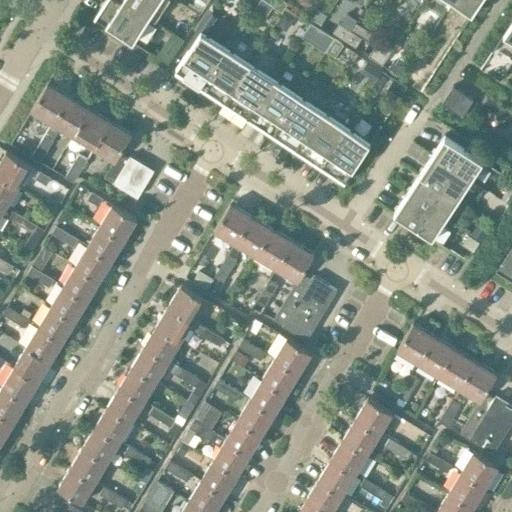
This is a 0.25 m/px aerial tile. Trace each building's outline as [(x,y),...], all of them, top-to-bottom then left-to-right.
[(103,0),(95,14),(133,40),(149,15),(126,0),(103,0)] [(126,0),(149,15),(159,0),(126,0)] [(453,0),(472,13),(480,0),(453,0)] [(308,15),(321,24),(328,14),(314,5),(308,15)] [(511,18),(503,33),(511,38),(511,18)] [(333,32),(345,39),(351,29),(339,21),(333,32)] [(175,67),(200,84),(225,45),(201,29),(175,67)] [(351,29),(345,39),(355,46),(362,36),(351,29)] [(511,38),(503,33),(495,45),(511,55),(511,38)] [(200,84),(224,99),(249,61),(225,45),(200,84)] [(371,56),(382,64),(389,54),(377,46),(371,56)] [(224,99),(248,115),(274,77),(249,61),(224,99)] [(248,115),(272,131),(298,93),(274,77),(248,115)] [(31,108),(53,121),(69,94),(47,81),(31,108)] [(442,101),(462,114),(473,98),(453,84),(442,101)] [(272,131),(296,147),(322,109),(298,93),(272,131)] [(53,121),(73,133),(89,107),(69,94),(53,121)] [(73,133),(94,146),(110,119),(89,107),(73,133)] [(296,147),(320,163),(346,125),(322,109),(296,147)] [(94,146),(115,159),(119,152),(131,132),(110,119),(94,146)] [(47,149),(61,126),(52,121),(38,144),(47,149)] [(320,163),(345,179),(370,141),(346,125),(320,163)] [(432,153),(470,178),(483,159),(445,133),(432,153)] [(40,160),(47,149),(38,144),(32,155),(40,160)] [(6,149),(0,159),(0,173),(18,185),(31,164),(6,149)] [(113,181),(137,196),(154,168),(130,154),(128,157),(119,152),(115,159),(124,164),(113,181)] [(72,164),(80,169),(87,158),(79,153),(72,164)] [(419,172),(458,197),(470,178),(432,153),(419,172)] [(65,175),(74,180),(80,169),(72,164),(65,175)] [(35,177),(46,184),(51,176),(40,169),(35,177)] [(407,191),(445,216),(458,197),(419,172),(407,191)] [(0,173),(0,201),(6,205),(18,185),(0,173)] [(87,198),(98,204),(103,197),(92,190),(87,198)] [(394,211),(432,236),(445,216),(407,191),(394,211)] [(100,223),(124,238),(137,217),(112,202),(100,223)] [(214,228),(235,241),(251,214),(230,202),(214,228)] [(6,205),(2,212),(22,224),(26,217),(6,205)] [(235,241),(256,254),(272,227),(251,214),(235,241)] [(26,217),(22,224),(33,231),(38,224),(26,217)] [(88,243),(112,258),(124,238),(100,223),(88,243)] [(52,231),(63,238),(67,230),(56,224),(52,231)] [(256,254),(277,266),(293,239),(272,227),(256,254)] [(63,238),(74,245),(79,237),(67,230),(63,238)] [(277,266),(297,278),(302,272),(314,252),(293,239),(277,266)] [(229,269),(243,246),(235,241),(221,264),(229,269)] [(75,263),(100,278),(112,258),(88,243),(75,263)] [(511,246),(497,269),(511,279),(511,246)] [(2,257),(0,260),(0,266),(9,272),(13,264),(2,257)] [(63,284),(87,298),(100,278),(75,263),(63,284)] [(27,272),(38,278),(43,271),(32,264),(27,272)] [(223,281),(229,269),(221,264),(214,275),(223,281)] [(38,278),(49,285),(54,278),(43,271),(38,278)] [(273,318),(307,338),(337,288),(313,274),(311,277),(302,272),(297,278),(273,318)] [(262,289),(271,294),(278,283),(269,278),(262,289)] [(181,283),(168,304),(193,318),(205,298),(181,283)] [(51,304),(75,318),(87,298),(63,284),(51,304)] [(255,300),(264,306),(271,294),(262,289),(255,300)] [(3,312),(14,319),(18,311),(7,304),(3,312)] [(39,324),(63,339),(75,318),(51,304),(39,324)] [(168,304),(156,324),(180,338),(193,318),(168,304)] [(14,319),(25,325),(30,318),(18,311),(14,319)] [(193,318),(188,325),(209,337),(213,330),(193,318)] [(397,348),(418,361),(434,334),(413,321),(397,348)] [(26,344),(51,359),(63,339),(39,324),(26,344)] [(156,324),(144,344),(168,359),(180,338),(156,324)] [(213,330),(209,337),(220,344),(224,337),(213,330)] [(418,361),(439,373),(455,346),(434,334),(418,361)] [(274,357),(299,371),(311,351),(287,336),(274,357)] [(238,345),(250,351),(254,344),(243,337),(238,345)] [(14,364),(38,379),(51,359),(26,344),(14,364)] [(144,344),(132,364),(156,379),(168,359),(144,344)] [(250,351),(261,358),(265,351),(254,344),(250,351)] [(439,373),(460,386),(476,359),(455,346),(439,373)] [(262,377),(286,391),(299,371),(274,357),(262,377)] [(169,358),(168,359),(164,366),(184,378),(189,370),(169,358)] [(460,386),(480,398),(485,391),(497,372),(476,359),(460,386)] [(2,385),(26,399),(38,379),(14,364),(2,385)] [(132,364),(120,384),(144,399),(156,379),(132,364)] [(189,370),(184,378),(195,384),(200,377),(189,370)] [(404,384),(413,389),(420,378),(411,373),(404,384)] [(250,397),(274,412),(286,391),(262,377),(250,397)] [(214,385),(225,392),(230,384),(219,378),(214,385)] [(120,384),(107,404),(132,419),(144,399),(120,384)] [(225,392),(236,399),(241,391),(230,384),(225,392)] [(398,395),(406,400),(413,389),(404,384),(398,395)] [(0,387),(0,410),(14,419),(26,399),(2,385),(0,387)] [(460,431),(494,451),(511,420),(511,403),(496,393),(494,397),(485,391),(480,398),(460,431)] [(368,396),(355,416),(380,431),(392,410),(368,396)] [(238,417),(262,432),(274,412),(250,397),(238,417)] [(446,409),(454,414),(461,403),(452,398),(446,409)] [(144,399),(140,406),(160,418),(164,411),(144,399)] [(107,404),(95,425),(119,439),(132,419),(107,404)] [(439,420),(448,425),(454,414),(446,409),(439,420)] [(0,438),(2,440),(14,419),(0,410),(0,438)] [(164,411),(160,418),(171,425),(175,417),(164,411)] [(355,416),(343,437),(367,451),(380,431),(355,416)] [(225,437),(250,452),(262,432),(238,417),(225,437)] [(189,425),(201,432),(205,425),(194,418),(189,425)] [(95,425),(83,445),(107,459),(119,439),(95,425)] [(201,432),(212,439),(216,431),(205,425),(201,432)] [(384,444),(395,451),(400,443),(389,436),(384,444)] [(213,457),(237,472),(250,452),(225,437),(213,457)] [(343,437),(331,457),(355,471),(367,451),(343,437)] [(395,451),(407,457),(411,450),(400,443),(395,451)] [(124,452),(135,459),(140,451),(129,444),(124,452)] [(71,465),(95,480),(107,459),(83,445),(71,465)] [(461,469),(486,484),(498,464),(474,449),(461,469)] [(425,458),(437,465),(441,457),(430,450),(425,458)] [(135,459),(146,465),(151,458),(140,451),(135,459)] [(201,478),(225,492),(237,472),(213,457),(201,478)] [(331,457),(319,477),(343,492),(355,471),(331,457)] [(437,465),(448,471),(452,464),(441,457),(437,465)] [(165,466),(176,472),(181,465),(170,458),(165,466)] [(58,486),(82,500),(95,480),(71,465),(58,486)] [(176,472),(187,479),(192,472),(181,465),(176,472)] [(449,490),(473,504),(486,484),(461,469),(449,490)] [(319,477),(306,497),(331,511),(343,492),(319,477)] [(360,484),(371,491),(376,484),(364,477),(360,484)] [(189,498),(212,511),(213,511),(225,492),(201,478),(189,498)] [(371,491),(382,498),(387,490),(376,484),(371,491)] [(100,492),(111,499),(115,491),(104,485),(100,492)] [(437,510),(440,511),(468,511),(473,504),(449,490),(437,510)] [(111,499),(122,506),(126,498),(115,491),(111,499)] [(401,498),(412,505),(417,497),(406,491),(401,498)] [(306,497),(297,511),(330,511),(331,511),(306,497)] [(412,505),(423,511),(428,504),(417,497),(412,505)] [(180,511),(212,511),(189,498),(180,511)] [(57,511),(58,511),(86,511),(64,499),(57,511)] [(141,506),(150,511),(152,511),(156,505),(145,499),(141,506)]
